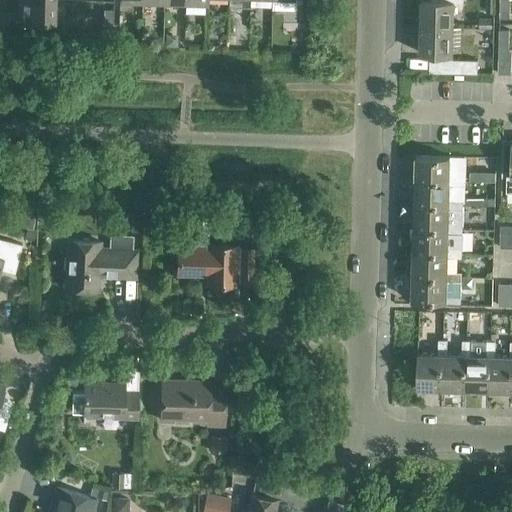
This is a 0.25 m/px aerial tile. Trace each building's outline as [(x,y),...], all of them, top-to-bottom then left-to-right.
[(53,20),(53,0),(19,0),(18,19),(53,20)] [(421,0),(420,25),(453,26),(454,0),(421,0)] [(509,17),(509,0),(499,0),(500,17),(509,17)] [(102,22),(112,22),(112,9),(112,8),(102,8),(102,22)] [(461,26),(453,26),(420,25),(420,51),(430,51),(429,70),(477,72),(477,58),(452,58),(453,52),(460,52),(461,26)] [(499,47),(511,47),(511,46),(508,47),(508,29),(499,28),(499,47)] [(511,72),(511,55),(511,47),(499,47),(498,72),(511,72)] [(448,183),(463,183),(464,155),(416,153),(415,178),(448,179),(448,183)] [(478,180),(495,180),(495,171),(478,171),(478,180)] [(462,207),(463,183),(448,183),(448,179),(415,178),(415,202),(447,203),(447,207),(462,207)] [(462,231),(462,207),(447,207),(447,203),(415,202),(414,226),(447,227),(447,231),(462,231)] [(236,246),(206,245),(207,218),(196,218),(195,245),(177,244),(176,274),(205,275),(205,284),(235,284),(235,283),(252,283),(252,248),(236,247),(236,246)] [(511,246),(511,227),(511,224),(500,224),(500,246),(511,246)] [(461,255),(462,231),(447,231),(447,227),(414,226),(414,250),(446,251),(446,255),(461,255)] [(135,251),(131,251),(132,234),(108,233),(107,250),(98,249),(98,242),(70,240),(69,256),(66,255),(64,288),(95,289),(96,272),(107,272),(107,276),(133,277),(135,251)] [(0,268),(12,272),(20,244),(0,238),(0,268)] [(446,270),(446,255),(446,251),(414,250),(413,274),(446,275),(446,279),(461,279),(461,271),(446,270)] [(460,304),(461,279),(446,279),(446,275),(413,274),(413,298),(445,299),(445,303),(460,304)] [(510,305),(511,283),(499,283),(498,304),(510,305)] [(443,353),(447,353),(448,338),(438,338),(438,353),(418,352),(417,385),(442,386),(443,353)] [(466,353),(471,354),(472,339),(462,339),(462,353),(447,353),(443,353),(442,386),(466,387),(466,353)] [(495,354),(496,340),(486,339),(486,354),(471,354),(466,353),(466,387),(490,387),(490,354),(495,354)] [(511,340),(496,340),(495,354),(490,354),(490,387),(511,387),(511,340)] [(206,424),(224,425),(225,386),(208,386),(208,381),(161,379),(160,420),(172,420),(172,413),(207,414),(206,424)] [(0,381),(0,427),(3,428),(11,401),(0,398),(4,383),(0,381)] [(122,416),(135,416),(135,389),(122,389),(122,383),(84,382),(83,391),(70,391),(70,411),(83,412),(122,413),(122,416)] [(208,450),(226,451),(226,434),(208,434),(208,450)] [(110,472),(110,487),(132,487),(132,472),(110,472)] [(95,496),(87,493),(90,483),(59,474),(57,485),(55,484),(50,500),(55,501),(51,511),(84,511),(85,510),(90,511),(95,496)] [(204,501),(229,505),(231,492),(215,490),(199,492),(199,500),(204,501)] [(274,511),(277,501),(250,496),(247,511),(274,511)]
